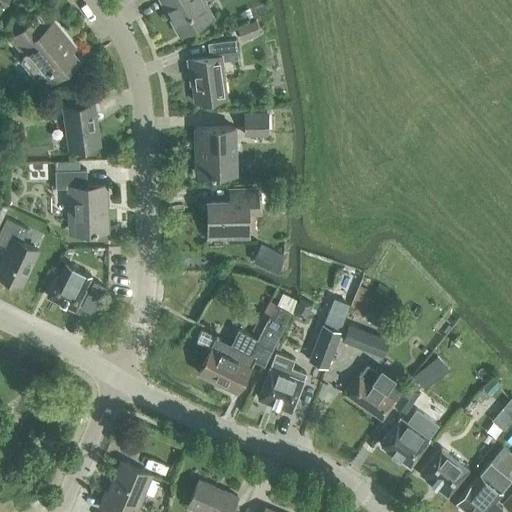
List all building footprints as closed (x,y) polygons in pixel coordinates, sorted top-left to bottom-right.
[(160,0),(179,34),(213,17),(203,0),(160,0)] [(74,47),(53,22),(42,31),(33,20),(10,38),(22,52),(16,57),(33,78),(47,67),(46,68),(48,71),(49,70),(56,78),(78,60),(70,51),(74,47)] [(261,32),(256,20),(236,27),(241,40),(261,32)] [(226,97),(221,60),(237,58),(235,39),(207,42),(209,56),(187,59),(189,75),(191,75),(194,102),(226,97)] [(24,120),(51,113),(47,99),(20,107),(24,120)] [(69,148),(99,144),(93,102),(63,106),(69,148)] [(245,134),(267,134),(266,112),(244,112),(245,134)] [(235,173),(234,129),(234,126),(195,127),(195,148),(200,148),(201,172),(196,172),(196,173),(235,173)] [(79,170),(79,168),(79,160),(55,161),(56,170),(56,188),(68,187),(68,201),(70,201),(71,232),(105,231),(104,200),(107,199),(106,185),(87,185),(86,169),(79,170)] [(211,236),(246,235),(246,212),(256,212),(255,190),(231,191),(231,201),(210,202),(211,236)] [(0,275),(20,285),(38,249),(21,241),(27,228),(6,218),(0,229),(0,243),(8,247),(0,263),(0,275)] [(261,244),(260,243),(252,261),(276,272),(284,254),(261,244)] [(89,279),(70,270),(65,279),(57,275),(46,295),(74,309),(89,279)] [(264,362),(290,311),(273,303),(263,322),(258,319),(252,331),(256,333),(254,337),(238,329),(230,344),(202,330),(196,341),(210,348),(198,371),(237,390),(253,357),(264,362)] [(328,365),(342,327),(322,319),(307,357),(328,365)] [(351,323),(349,322),(342,340),(372,352),(373,349),(383,353),(389,338),(351,323)] [(274,350),(268,366),(269,366),(257,397),(291,409),(303,378),(289,372),(295,358),(274,350)] [(440,372),(432,359),(421,365),(429,378),(440,372)] [(381,418),(402,389),(367,364),(346,393),(381,418)] [(407,384),(393,404),(404,412),(406,409),(419,392),(407,384)] [(511,413),(503,406),(491,419),(502,429),(511,417),(511,413)] [(406,409),(404,412),(400,417),(399,415),(379,443),(409,464),(422,446),(429,437),(416,428),(421,420),(406,409)] [(451,495),(473,466),(471,464),(468,468),(439,446),(419,471),(447,494),(448,493),(451,495)] [(134,511),(151,474),(120,461),(108,491),(105,490),(98,506),(111,511),(134,511)] [(473,466),(451,495),(456,499),(455,501),(469,511),(497,511),(502,507),(493,500),(500,492),(479,474),(481,472),(473,466)] [(232,511),(230,511),(237,495),(198,479),(187,504),(205,511),(232,511)] [(511,511),(511,492),(503,503),(511,511)]
